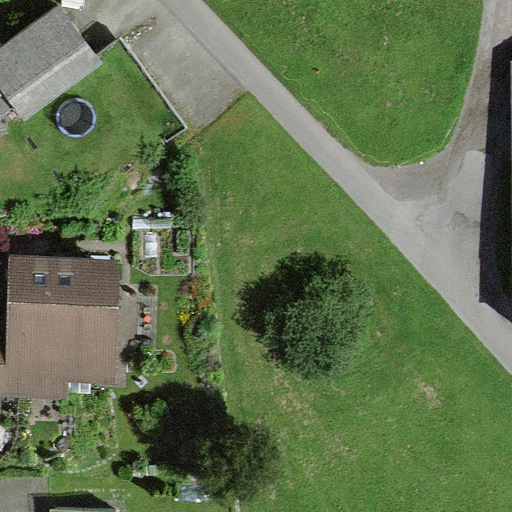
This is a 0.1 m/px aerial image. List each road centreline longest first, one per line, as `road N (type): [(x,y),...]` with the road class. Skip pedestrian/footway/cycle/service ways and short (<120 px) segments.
road 1 (residential): [(511,352),(175,0)]
road 2 (track): [(500,0),(428,264)]
